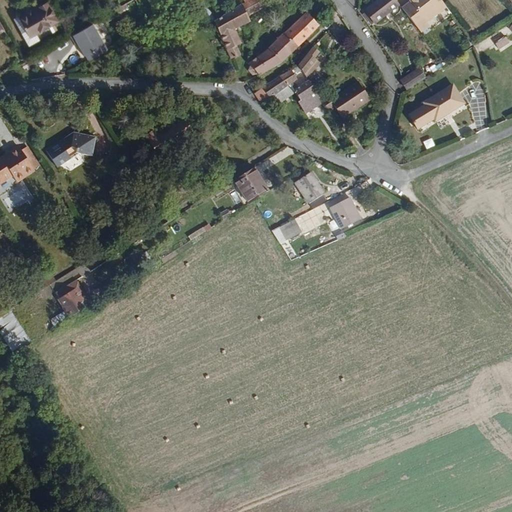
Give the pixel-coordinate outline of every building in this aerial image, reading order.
[(269,5),(266,0),(251,0),(246,3),(244,5),(216,22),(233,59),(242,55),(238,46),(243,44),(236,29),(252,23),(251,22),(252,22),(249,16),(269,5)] [(376,23),(400,5),(395,0),(382,0),(365,14),(368,17),(369,18),(371,16),(376,23)] [(422,33),(451,11),(442,0),(406,0),(400,5),(422,33)] [(60,29),(49,10),(40,15),(41,17),(21,29),(31,46),(60,29)] [(281,65),(320,27),(308,13),(279,40),(251,64),(252,66),(250,70),(254,76),(259,74),(261,76),(281,65)] [(73,34),(88,60),(109,49),(94,22),(73,34)] [(499,50),(510,42),(506,36),(495,44),(499,50)] [(309,80),(326,57),(321,54),(325,48),(319,43),(300,67),(309,80)] [(408,90),(425,79),(419,71),(402,82),(408,90)] [(324,102),(323,101),(311,83),(307,85),(296,91),(293,88),(290,89),(289,88),(292,86),(299,81),(293,72),(282,77),(269,85),(256,93),(263,105),(273,98),(278,108),(295,97),(300,104),(299,106),(305,115),(324,102)] [(330,96),(323,101),(324,102),(330,112),(337,107),(344,118),(372,100),(361,82),(332,100),(330,96)] [(434,122),(447,114),(449,115),(464,106),(452,87),(424,106),(425,107),(410,117),(418,131),(433,122),(434,122)] [(159,153),(179,140),(181,143),(189,138),(178,120),(154,136),(151,131),(140,139),(143,143),(142,144),(153,161),(161,156),(159,153)] [(90,160),(94,141),(74,134),(45,152),(57,170),(76,157),(90,160)] [(161,156),(181,143),(179,140),(159,153),(161,156)] [(32,171),(17,148),(6,156),(6,154),(0,157),(0,183),(12,176),(16,182),(32,171)] [(266,196),(251,172),(231,183),(246,207),(266,196)] [(320,197),(307,175),(292,184),(305,207),(320,197)] [(341,232),(360,223),(350,201),(331,210),(341,232)] [(293,239),(286,224),(273,230),(281,246),(293,239)] [(65,297),(77,290),(74,285),(62,292),(65,297)] [(89,310),(77,290),(65,297),(59,301),(66,312),(68,310),(73,318),(89,310)] [(36,343),(21,319),(2,330),(17,353),(36,343)]
